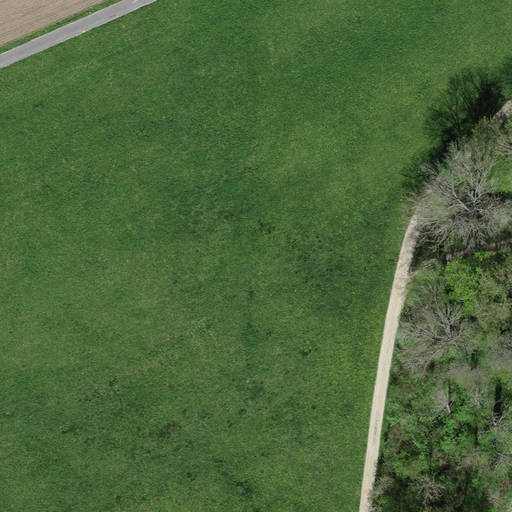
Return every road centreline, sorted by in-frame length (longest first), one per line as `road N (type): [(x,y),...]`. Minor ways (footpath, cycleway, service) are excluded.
road 1 (track): [(511,106),(424,201),(411,233),(364,511)]
road 2 (track): [(0,71),(157,0)]
road 3 (track): [(511,235),(458,247),(400,278)]
